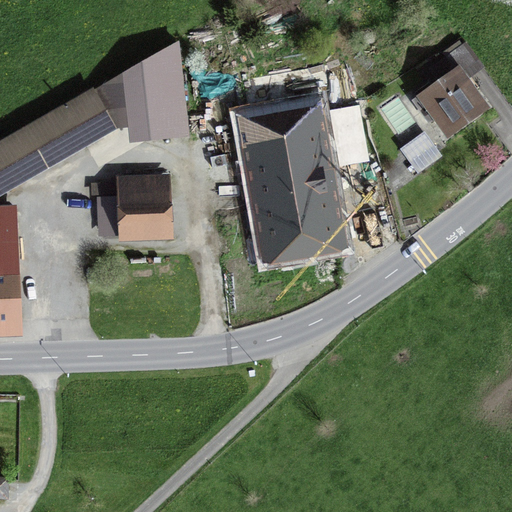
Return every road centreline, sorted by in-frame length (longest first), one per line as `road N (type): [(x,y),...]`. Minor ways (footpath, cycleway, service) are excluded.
road 1 (tertiary): [(0,359),(216,348),(286,334),(355,298),(511,177)]
road 2 (track): [(142,511),(267,396),(310,324)]
road 3 (track): [(16,511),(47,452),(46,357)]
